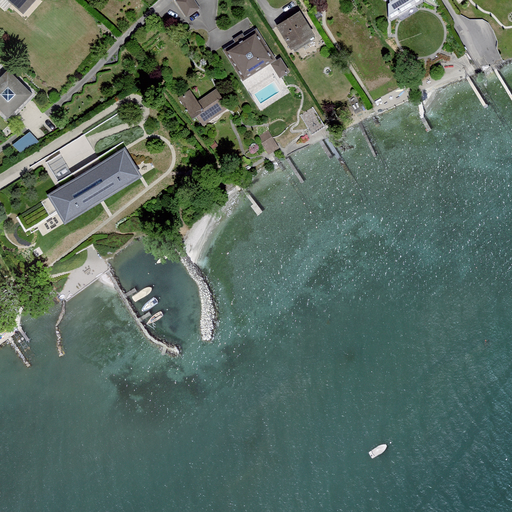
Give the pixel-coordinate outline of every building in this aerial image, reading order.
[(36,0),(10,0),(26,13),(36,0)] [(175,0),(186,16),(201,7),(196,0),(175,0)] [(305,12),(279,26),(292,49),(318,35),(305,12)] [(259,32),(226,51),(243,80),(276,61),(259,32)] [(10,68),(0,78),(0,106),(12,118),(37,92),(10,68)] [(194,87),(179,97),(194,119),(199,116),(206,127),(233,109),(219,87),(201,98),(194,87)] [(269,152),(279,147),(273,136),(263,141),(269,152)] [(125,148),(48,193),(67,226),(144,180),(125,148)]
